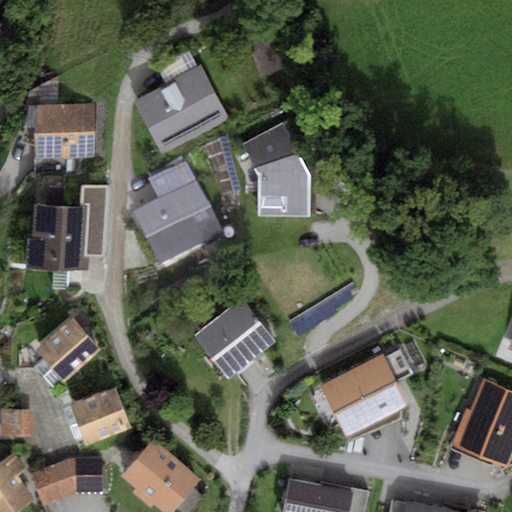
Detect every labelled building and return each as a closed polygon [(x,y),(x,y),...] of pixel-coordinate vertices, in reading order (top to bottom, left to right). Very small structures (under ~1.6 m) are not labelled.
[(247,36),(259,77),(284,70),(272,29),(247,36)] [(165,84),(133,101),(161,155),(229,119),(201,65),(197,67),(188,49),(155,67),(165,84)] [(97,104),(30,106),(21,140),(34,144),(33,174),(80,175),(80,159),(95,160),(97,104)] [(298,115),(243,144),(258,176),(258,217),(310,217),(310,174),(299,151),(313,144),(298,115)] [(158,206),(130,221),(158,274),(225,239),(187,166),(148,187),(158,206)] [(31,237),(26,237),(25,271),(89,274),(90,242),(102,238),(104,206),(32,203),(31,237)] [(277,342),(242,298),(195,336),(229,380),(277,342)] [(74,317),(37,348),(65,381),(102,350),(74,317)] [(383,354),(319,387),(346,438),(409,406),(383,354)] [(469,411),(466,409),(451,446),(508,468),(511,457),(511,390),(483,379),(469,411)] [(115,387),(70,406),(86,447),(131,428),(115,387)] [(33,410),(1,410),(2,438),(34,437),(33,410)] [(154,437),(120,476),(162,511),(173,511),(202,478),(154,437)] [(0,462),(0,511),(16,511),(34,500),(17,476),(25,470),(13,453),(0,462)] [(69,459),(29,474),(43,506),(68,497),(75,495),(103,492),(102,458),(69,459)] [(348,491),(289,480),(283,511),(365,511),(369,491),(349,487),(348,491)] [(466,511),(407,501),(406,503),(391,500),(389,511),(466,511)]
